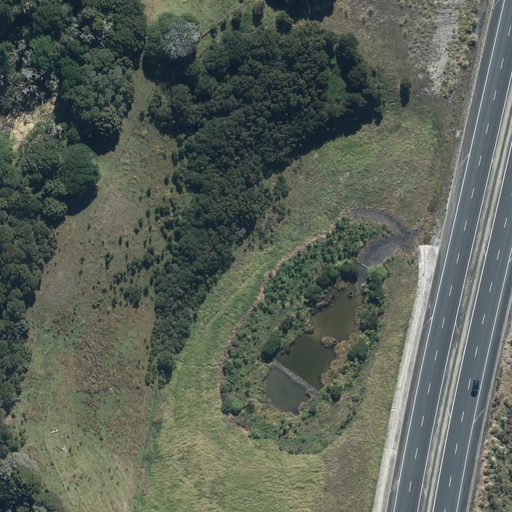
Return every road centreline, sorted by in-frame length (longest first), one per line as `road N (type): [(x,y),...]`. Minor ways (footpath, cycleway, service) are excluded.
road 1 (motorway): [(406,511),(511,11)]
road 2 (motorway): [(511,194),(445,511)]
